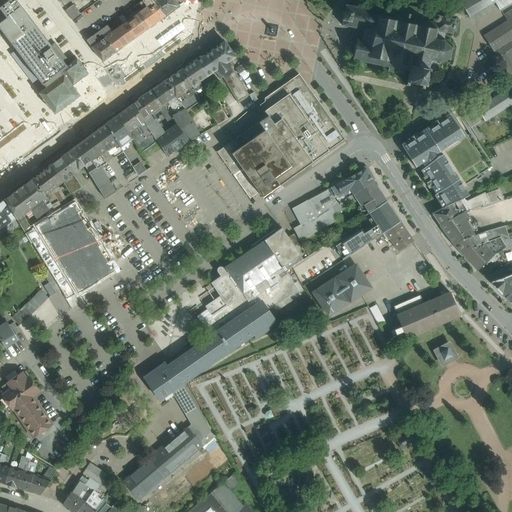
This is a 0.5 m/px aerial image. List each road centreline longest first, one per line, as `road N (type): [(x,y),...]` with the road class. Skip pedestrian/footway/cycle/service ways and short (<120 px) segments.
road 1 (residential): [(27,352),(132,278),(149,303),(370,141)]
road 2 (residential): [(370,141),(442,252),(511,325)]
road 3 (unknown): [(499,11),(474,24),(475,84),(415,125),(370,141)]
road 4 (residential): [(47,508),(87,443),(27,352)]
road 5 (residential): [(370,141),(291,22),(261,4)]
road 6 (tertiary): [(119,97),(0,179)]
road 7 (residential): [(119,97),(43,0)]
